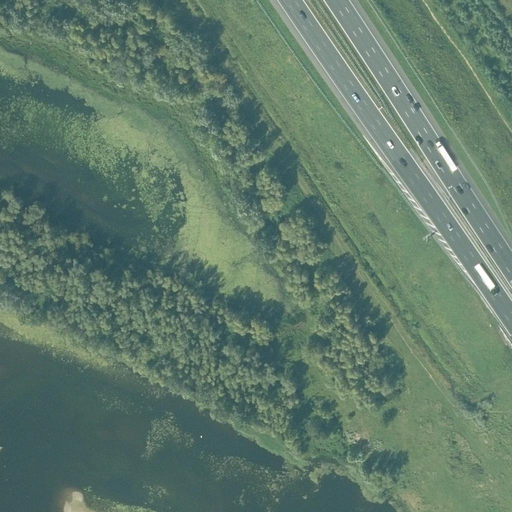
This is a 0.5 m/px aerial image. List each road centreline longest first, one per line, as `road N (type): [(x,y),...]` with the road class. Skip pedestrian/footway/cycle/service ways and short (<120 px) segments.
road 1 (motorway): [(291,0),(511,322)]
road 2 (motorway): [(511,268),(335,0)]
